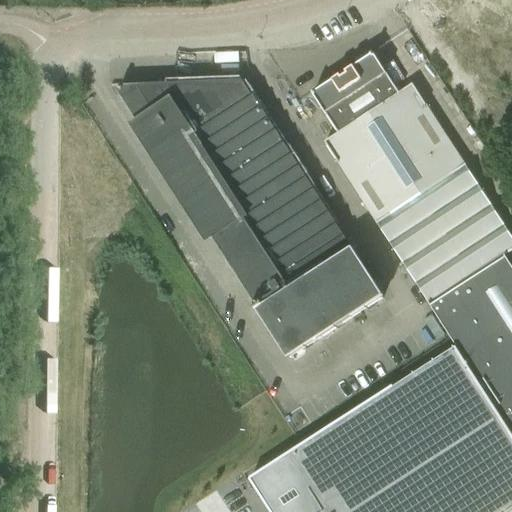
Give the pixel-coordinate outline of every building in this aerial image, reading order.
[(511,0),(453,0),(433,13),(489,102),(511,88),(511,0)] [(372,53),(336,77),(311,93),(338,134),(324,142),(429,305),(504,256),(511,250),(511,238),(412,85),(399,94),(372,53)] [(242,81),(121,86),(120,86),(119,87),(118,88),(117,89),(117,90),(117,91),(118,93),(256,307),(253,309),(254,312),(258,310),(290,358),(382,299),(242,81)] [(511,268),(504,256),(429,305),(455,345),(511,434),(511,268)] [(511,434),(455,345),(250,477),(272,511),(507,511),(511,509),(511,434)]
